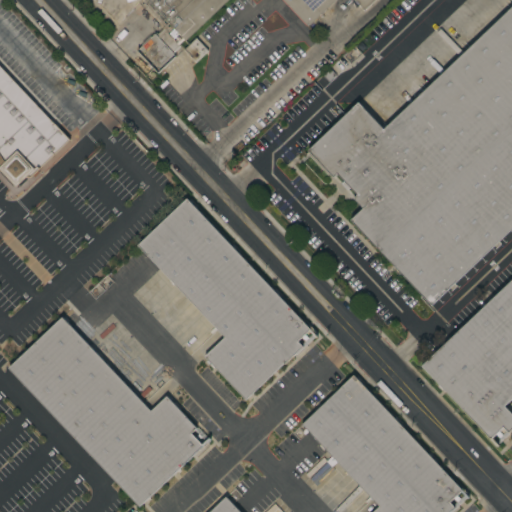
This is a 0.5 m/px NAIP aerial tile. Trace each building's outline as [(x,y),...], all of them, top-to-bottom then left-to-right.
[(373,0),(364,9),(355,0),(334,0),(308,26),(283,0),(227,0),(185,40),(147,0),(373,0)] [(511,226),(430,305),(350,219),(362,208),(353,198),(357,194),(350,187),(347,190),(341,183),(344,181),(337,173),(333,177),(307,150),(358,101),(381,126),(384,122),(387,125),(511,5),(511,226)] [(158,72),(137,50),(142,45),(141,44),(150,35),(151,36),(155,33),(151,29),(158,23),(177,42),(182,37),(183,39),(178,44),(180,46),(173,54),(175,56),(158,72)] [(207,50),(195,61),(183,49),(196,37),(207,50)] [(0,65),(68,138),(16,188),(0,171),(0,65)] [(309,329),(297,341),(302,346),(284,363),(283,362),(244,399),(204,356),(224,337),(137,245),(186,198),(309,329)] [(511,278),(511,397),(504,405),(511,414),(511,429),(508,433),(502,427),(499,431),(502,435),(499,438),(496,434),(492,438),(498,445),(497,446),(421,365),(511,278)] [(8,367),(62,316),(151,411),(166,396),(196,427),(191,432),(202,445),(139,505),(8,367)] [(468,497),(467,498),(460,491),(456,495),(460,498),(457,501),(453,498),(449,502),(454,507),(448,511),(371,511),(378,506),(301,424),(353,375),(468,497)] [(208,511),(225,496),(240,511),(208,511)]
